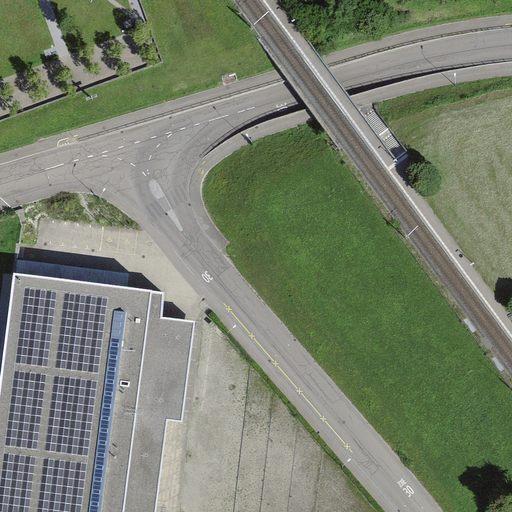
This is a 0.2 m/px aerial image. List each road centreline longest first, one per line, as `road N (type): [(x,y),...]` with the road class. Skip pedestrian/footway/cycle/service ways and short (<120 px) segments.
road 1 (residential): [(139,155),(220,282),(418,511)]
road 2 (residential): [(511,46),(405,63),(174,132),(139,155)]
road 3 (residential): [(139,155),(98,155),(0,185)]
